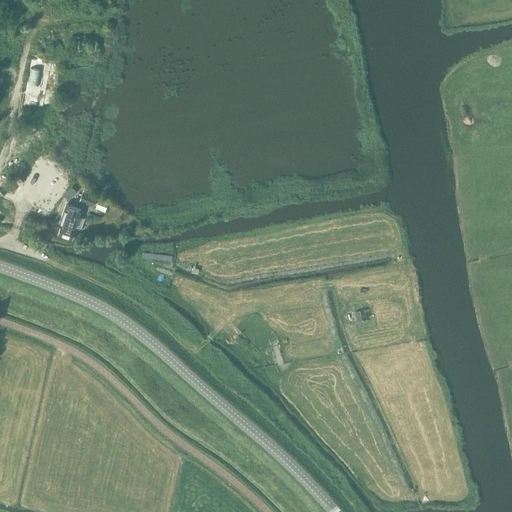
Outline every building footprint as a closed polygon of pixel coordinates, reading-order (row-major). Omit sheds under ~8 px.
[(99,55),(99,52),(99,49),(98,46),(96,43),(94,41),(92,39),(89,37),(86,36),(84,36),(80,36),(77,37),(74,38),(71,40),(69,43),(68,46),(67,49),(67,52),(67,55),(68,58),(69,61),(71,63),(73,65),(76,67),(79,68),(83,68),(86,68),(89,67),(92,65),(94,63),(96,61),(98,57),(99,55)] [(21,128),(7,174),(28,182),(32,183),(37,169),(40,170),(49,143),(41,141),(42,137),(21,128)] [(48,165),(28,190),(44,201),(39,208),(48,215),(53,209),(72,184),(48,165)] [(71,187),(63,197),(68,201),(76,191),(71,187)] [(79,201),(92,206),(96,197),(83,192),(79,201)] [(108,204),(98,200),(95,209),(105,212),(108,204)] [(0,222),(1,220),(6,221),(11,207),(0,203),(0,222)] [(59,223),(61,224),(58,234),(72,239),(76,228),(74,227),(80,210),(65,205),(59,223)] [(367,310),(354,313),(356,320),(369,318),(368,314),(367,310)]
